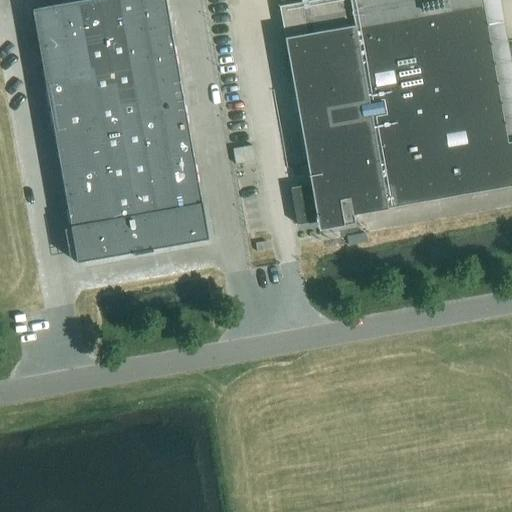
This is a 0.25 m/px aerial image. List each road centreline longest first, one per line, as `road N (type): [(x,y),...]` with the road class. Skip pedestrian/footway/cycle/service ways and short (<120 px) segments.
road 1 (unclassified): [(511,304),(0,398)]
road 2 (unknown): [(56,275),(237,243)]
road 3 (unknown): [(511,197),(343,228)]
